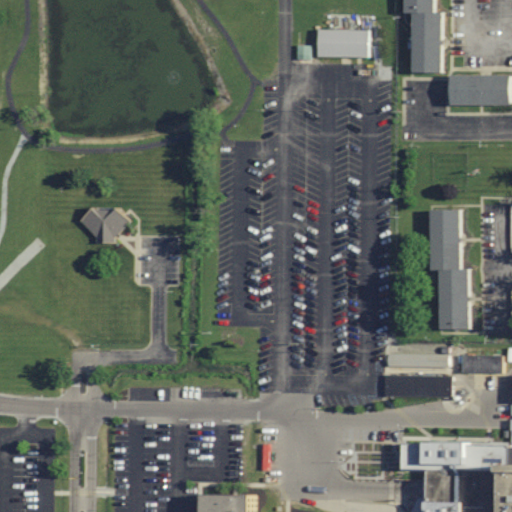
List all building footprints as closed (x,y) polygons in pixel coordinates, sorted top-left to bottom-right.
[(411,0),(412,13),(420,13),(419,73),(448,73),(449,12),(441,12),(440,0),(411,0)] [(372,30),(322,30),(322,57),(372,57),(372,30)] [(511,105),(511,75),(457,75),(457,106),(511,105)] [(133,222),(118,205),(106,216),(99,208),(85,222),(107,246),(133,222)] [(476,269),(467,269),(467,210),(438,210),(438,269),(446,269),(446,330),(476,330),(476,269)] [(449,366),(449,354),(390,354),(390,366),(449,366)] [(505,372),(505,355),(466,355),(466,372),(505,372)] [(455,396),(455,375),(388,375),(388,396),(455,396)] [(511,511),(511,468),(428,469),(428,511),(259,511),(260,496),(211,497),(211,511),(511,511)]
